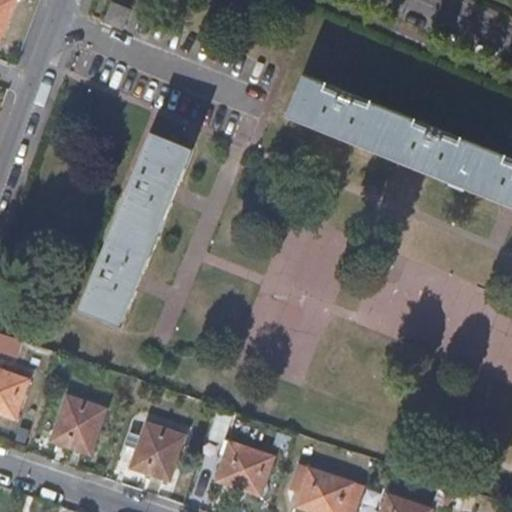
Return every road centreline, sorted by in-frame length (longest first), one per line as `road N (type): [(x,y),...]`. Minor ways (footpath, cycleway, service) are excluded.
road 1 (residential): [(0,189),(65,0)]
road 2 (residential): [(129,511),(0,468)]
